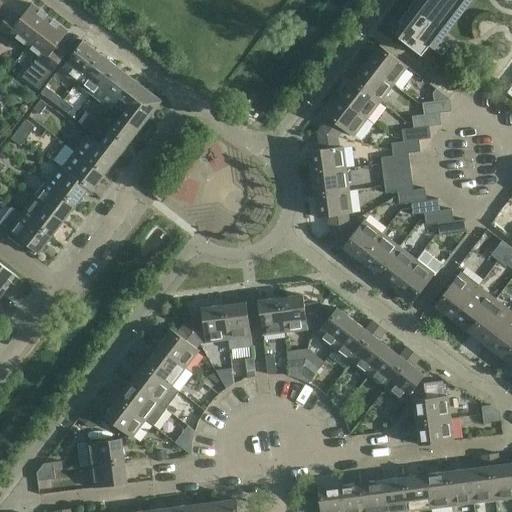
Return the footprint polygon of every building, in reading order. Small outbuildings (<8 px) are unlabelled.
[(511,0),(421,0),(395,35),(421,55),(462,0),(511,0)] [(15,37),(27,46),(49,17),(31,3),(20,18),(10,11),(0,23),(0,38),(9,45),(15,37)] [(49,17),(27,46),(38,55),(32,63),(48,75),(65,53),(56,46),(67,31),(49,17)] [(59,70),(76,83),(99,53),(82,40),(59,70)] [(379,45),(366,63),(393,84),(406,66),(379,45)] [(99,53),(76,83),(92,95),(115,65),(99,53)] [(366,63),(352,80),(379,101),(393,84),(366,63)] [(115,65),(92,95),(108,108),(118,95),(131,78),(115,65)] [(118,95),(108,108),(120,117),(120,116),(138,129),(160,100),(147,90),(131,78),(118,95)] [(352,80),(339,97),(366,118),(379,101),(352,80)] [(40,93),(48,99),(58,106),(63,100),(54,93),(46,86),(40,93)] [(316,131),(336,137),(343,129),(352,136),(366,118),(339,97),(325,115),(327,117),(316,131)] [(39,114),(46,104),(40,99),(32,109),(39,114)] [(421,102),(423,114),(439,113),(451,111),(449,99),(421,102)] [(63,100),(58,106),(67,113),(72,107),(63,100)] [(78,121),(84,126),(91,117),(85,112),(78,121)] [(411,116),(413,128),(429,126),(440,125),(439,113),(423,114),(411,116)] [(120,117),(99,144),(98,145),(116,158),(138,129),(120,116),(120,117)] [(91,117),(84,126),(90,131),(98,122),(91,117)] [(25,119),(15,132),(24,139),(34,126),(25,119)] [(401,129),(402,141),(418,140),(430,138),(429,126),(413,128),(401,129)] [(338,147),(336,137),(316,131),(319,149),(308,151),(311,173),(345,169),(342,146),(338,147)] [(24,139),(15,132),(10,138),(19,145),(24,139)] [(87,135),(74,151),(103,174),(116,158),(98,145),(99,144),(87,135)] [(390,143),(392,155),(408,153),(420,152),(418,140),(402,141),(390,143)] [(74,151),(62,167),(88,188),(87,188),(91,191),(103,174),(74,151)] [(380,157),(382,169),(409,165),(408,153),(392,155),(380,157)] [(59,164),(46,181),(75,204),(87,188),(88,188),(62,167),(59,164)] [(409,165),(382,169),(383,181),(411,177),(409,165)] [(345,169),(311,173),(314,195),(348,190),(345,169)] [(411,177),(383,181),(385,193),(397,191),(413,189),(411,177)] [(46,181),(34,197),(63,220),(75,204),(46,181)] [(413,189),(397,191),(398,204),(410,202),(426,200),(424,188),(413,189)] [(330,234),(348,223),(346,213),(351,213),(348,190),(314,195),(317,217),(327,216),(330,234)] [(34,197),(21,213),(50,236),(63,220),(34,197)] [(426,200),(410,202),(412,214),(424,212),(439,210),(438,198),(426,200)] [(50,236),(21,213),(12,206),(0,221),(0,229),(31,254),(34,250),(38,253),(50,236)] [(439,210),(424,212),(425,224),(437,223),(453,220),(451,208),(439,210)] [(360,260),(381,233),(363,219),(356,229),(348,223),(330,234),(344,245),(342,247),(360,260)] [(453,220),(437,223),(439,235),(466,231),(465,219),(453,220)] [(381,233),(360,260),(377,274),(398,246),(381,233)] [(490,254),(498,260),(509,246),(501,240),(490,254)] [(398,246),(377,274),(395,287),(415,260),(398,246)] [(511,248),(509,246),(498,260),(505,266),(511,256),(511,248)] [(424,249),(415,260),(395,287),(412,301),(442,263),(424,249)] [(0,262),(0,295),(11,282),(17,287),(22,280),(0,262)] [(434,305),(452,319),(478,286),(459,272),(434,305)] [(478,286),(452,319),(470,332),(495,299),(478,286)] [(302,295),(280,298),(284,332),(313,328),(320,303),(304,305),(302,295)] [(284,332),(280,298),(258,301),(262,334),(284,332)] [(511,312),(495,299),(470,332),(487,345),(511,312)] [(246,302),(223,305),(228,339),(229,349),(251,346),(246,302)] [(320,303),(313,328),(318,332),(315,335),(333,348),(354,321),(336,307),(332,312),(320,303)] [(202,318),(186,320),(199,343),(228,339),(223,305),(201,308),(202,318)] [(511,312),(487,345),(504,359),(511,348),(511,312)] [(171,329),(157,347),(184,368),(198,350),(195,348),(199,343),(186,320),(176,333),(171,329)] [(354,321),(333,348),(350,362),(379,325),(372,320),(365,329),(354,321)] [(379,325),(350,362),(367,375),(388,347),(378,339),(385,330),(379,325)] [(388,347),(367,375),(385,388),(413,351),(406,346),(399,356),(388,347)] [(140,350),(135,357),(171,385),(184,368),(157,347),(149,357),(140,350)] [(413,351),(385,388),(403,402),(423,375),(412,366),(419,356),(413,351)] [(266,368),(275,367),(273,355),(265,356),(266,368)] [(139,371),(131,381),(158,402),(171,385),(135,357),(129,363),(139,371)] [(246,371),(254,370),(253,357),(244,358),(246,371)] [(442,380),(422,382),(424,398),(444,396),(442,380)] [(113,384),(108,391),(145,419),(153,425),(166,409),(157,403),(158,402),(131,381),(123,392),(113,384)] [(145,419),(108,391),(103,398),(113,405),(104,416),(131,437),(145,419)] [(424,398),(413,400),(416,422),(450,418),(447,395),(444,396),(424,398)] [(490,404),(481,406),(482,414),(499,411),(490,404)] [(499,411),(482,414),(483,422),(500,420),(499,411)] [(450,418),(416,422),(419,445),(453,440),(450,418)] [(195,428),(187,423),(173,439),(191,453),(192,440),(194,433),(195,428)] [(87,442),(90,465),(123,460),(121,438),(87,442)] [(165,448),(156,449),(157,459),(166,458),(165,448)] [(497,453),(488,454),(494,500),(511,497),(511,467),(511,463),(498,465),(497,453)] [(482,467),(469,468),(473,502),(494,500),(488,454),(480,455),(482,467)] [(123,460),(90,465),(92,487),(126,483),(123,460)] [(52,462),(43,463),(36,472),(53,470),(52,462)] [(469,468),(447,471),(452,505),(473,502),(469,468)] [(53,470),(36,472),(37,480),(54,478),(53,470)] [(447,471),(426,474),(430,508),(452,505),(447,471)] [(426,474),(404,477),(408,511),(430,508),(426,474)] [(404,477),(382,480),(386,511),(408,511),(404,477)] [(386,511),(382,480),(361,482),(364,511),(386,511)] [(364,511),(361,482),(339,485),(342,511),(364,511)] [(342,511),(339,485),(317,488),(320,511),(342,511)] [(237,511),(236,499),(213,502),(214,511),(237,511)] [(214,511),(213,502),(192,504),(192,511),(214,511)]
